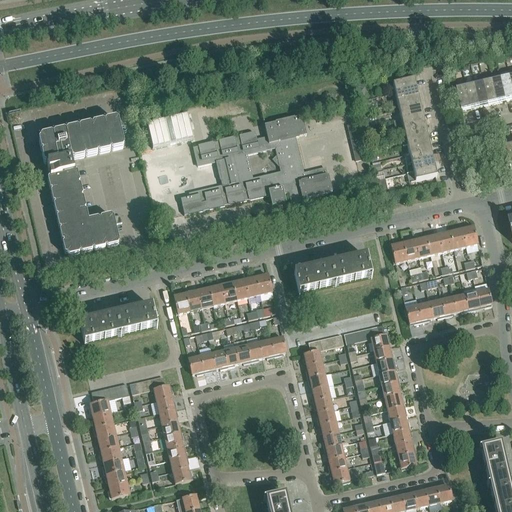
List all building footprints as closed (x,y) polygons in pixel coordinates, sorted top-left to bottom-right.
[(511,101),(511,87),(510,79),(501,81),(506,102),(511,101)] [(416,89),(414,81),(392,86),(394,95),(416,89)] [(506,102),(501,81),(493,83),(498,104),(506,102)] [(498,104),(493,83),(484,85),(489,106),(498,104)] [(489,106),(484,85),(475,87),(480,109),(489,106)] [(480,109),(475,87),(467,89),(471,110),(480,109)] [(418,98),(416,89),(394,95),(396,103),(418,98)] [(471,110),(467,89),(457,91),(462,113),(471,110)] [(420,107),(418,98),(396,103),(399,112),(420,107)] [(361,111),(372,108),(371,102),(360,104),(361,111)] [(422,116),(420,107),(399,112),(401,121),(422,116)] [(424,124),(424,123),(422,116),(401,121),(393,123),(395,131),(398,130),(424,124)] [(187,117),(147,126),(153,150),(193,141),(187,117)] [(327,177),(325,170),(307,174),(303,175),(295,139),(298,139),(306,137),(301,118),(264,127),(267,139),(256,141),(255,135),(193,149),(197,168),(216,164),(221,188),(190,195),(191,199),(180,202),(183,217),(269,197),(271,204),(290,200),(292,206),(292,210),(307,206),(305,200),(332,193),(328,177),(327,177)] [(426,134),(424,124),(398,130),(400,140),(426,134)] [(428,142),(426,134),(400,140),(402,148),(407,147),(428,142)] [(431,151),(428,142),(407,147),(409,157),(431,151)] [(406,166),(432,160),(431,151),(409,157),(404,158),(406,166)] [(408,175),(409,175),(435,169),(432,160),(406,166),(408,175)] [(412,184),(437,178),(435,169),(409,175),(412,184)] [(477,247),(473,229),(472,229),(472,227),(465,229),(465,230),(461,231),(466,250),(477,247)] [(466,250),(461,231),(457,232),(457,231),(449,232),(454,253),(466,250)] [(454,253),(449,232),(441,234),(442,236),(438,237),(442,255),(454,253)] [(442,255),(438,237),(433,238),(433,236),(425,238),(430,258),(442,255)] [(430,258),(425,238),(418,239),(418,242),(414,242),(418,261),(430,258)] [(418,261),(414,242),(410,243),(410,241),(402,243),(407,263),(418,261)] [(407,263),(402,243),(394,245),(395,247),(390,248),(393,259),(392,259),(393,266),(395,266),(407,263)] [(371,279),(366,258),(330,266),(335,288),(371,279)] [(335,288),(330,266),(294,275),(299,296),(335,288)] [(423,282),(422,274),(410,277),(412,284),(423,282)] [(272,295),(268,277),(263,278),(263,276),(255,278),(260,298),(272,295)] [(260,298),(255,278),(248,279),(248,281),(243,282),(248,301),(260,298)] [(248,301),(243,282),(239,283),(239,281),(232,283),(236,303),(248,301)] [(429,283),(424,284),(426,292),(430,290),(438,289),(436,282),(429,283)] [(236,303),(232,283),(224,285),(224,287),(220,288),(225,306),(236,303)] [(225,306),(220,288),(216,289),(216,287),(208,289),(213,309),(225,306)] [(213,309),(208,289),(200,290),(201,292),(197,293),(201,311),(213,309)] [(474,290),(463,293),(464,296),(463,296),(468,314),(475,313),(475,311),(479,310),(475,294),(474,290)] [(491,307),(487,291),(475,294),(479,310),(483,309),(483,311),(491,309),(490,308),(491,307)] [(201,311),(197,293),(193,294),(192,292),(185,294),(190,314),(201,311)] [(190,314),(185,294),(177,296),(177,297),(173,298),(176,310),(174,311),(176,317),(178,317),(190,314)] [(468,314),(463,296),(452,299),(456,316),(460,315),(460,316),(468,314)] [(456,316),(452,299),(440,302),(444,320),(452,318),(452,316),(456,316)] [(405,311),(403,311),(405,319),(407,318),(409,326),(413,325),(413,327),(421,325),(417,307),(416,301),(404,304),(405,311)] [(444,320),(440,302),(428,305),(432,321),(436,320),(437,322),(444,320)] [(432,321),(428,305),(417,307),(421,325),(428,323),(428,322),(432,321)] [(157,329),(152,308),(116,316),(121,338),(157,329)] [(277,316),(275,309),(270,310),(263,311),(265,318),(277,316)] [(265,318),(263,311),(251,314),(253,321),(265,318)] [(121,338),(116,316),(79,325),(84,346),(121,338)] [(209,324),(204,325),(206,332),(218,330),(217,325),(210,326),(209,324)] [(243,332),(242,327),(230,330),(232,337),(236,336),(236,334),(243,332)] [(385,338),(382,328),(376,329),(379,339),(385,338)] [(379,339),(373,341),(370,341),(373,353),(389,350),(388,346),(390,345),(388,338),(386,338),(385,338),(379,339)] [(286,355),(282,339),(270,342),(274,360),(282,358),(282,356),(286,355)] [(274,360),(270,342),(259,344),(262,361),(266,360),(267,362),(274,360)] [(316,354),(314,343),(308,345),(310,355),(316,354)] [(262,361),(259,344),(247,347),(251,365),(259,364),(259,362),(262,361)] [(353,353),(351,346),(346,347),(349,359),(356,358),(355,353),(353,353)] [(251,365),(247,347),(235,350),(239,366),(243,365),(243,367),(251,365)] [(239,366),(235,350),(223,353),(227,371),(235,369),(235,367),(239,366)] [(390,354),(389,350),(373,353),(376,365),(393,361),(391,353),(390,354)] [(227,371),(223,353),(212,355),(215,372),(219,371),(220,372),(227,371)] [(322,365),(319,353),(316,354),(310,355),(303,357),(303,358),(302,358),(303,366),(305,365),(306,369),(322,365)] [(215,372),(212,355),(200,358),(204,376),(212,374),(212,372),(215,372)] [(204,376),(200,358),(186,361),(188,369),(190,369),(192,377),(196,376),(196,378),(204,376)] [(395,369),(393,361),(376,365),(379,377),(394,373),(393,369),(395,369)] [(325,377),(322,365),(306,369),(307,373),(305,374),(307,381),(325,377)] [(395,377),(394,373),(379,377),(381,388),(399,384),(397,377),(395,377)] [(328,389),(325,377),(307,381),(309,389),(310,388),(311,392),(328,389)] [(400,392),(399,384),(381,388),(384,400),(400,396),(399,392),(400,392)] [(129,398),(126,387),(126,386),(120,387),(123,399),(129,398)] [(123,399),(120,387),(114,389),(117,400),(123,399)] [(169,389),(169,388),(165,389),(159,391),(154,392),(153,392),(156,404),(172,400),(171,396),(173,396),(171,389),(169,389)] [(117,400),(114,389),(109,390),(112,402),(117,400)] [(330,400),(328,389),(311,392),(312,396),(311,397),(313,404),(330,400)] [(112,402),(109,390),(103,391),(106,403),(107,403),(112,402)] [(106,403),(103,391),(97,393),(100,404),(106,403)] [(100,404),(97,393),(91,394),(94,405),(100,404)] [(401,401),(400,396),(384,400),(386,409),(382,410),(383,411),(382,411),(383,413),(404,408),(402,400),(401,401)] [(173,404),(172,400),(156,404),(158,416),(176,411),(174,404),(173,404)] [(333,412),(330,400),(313,404),(314,412),(316,412),(317,416),(333,412)] [(110,414),(107,403),(106,403),(100,404),(94,405),(89,407),(88,408),(90,415),(91,414),(92,418),(110,414)] [(406,416),(404,408),(383,413),(380,414),(381,418),(387,416),(389,424),(406,420),(405,416),(406,416)] [(178,419),(176,411),(158,416),(161,427),(177,424),(176,420),(178,419)] [(336,424),(333,412),(317,416),(318,420),(316,421),(318,428),(336,424)] [(113,426),(110,414),(92,418),(93,422),(92,423),(93,431),(113,426)] [(147,431),(145,420),(138,421),(140,432),(147,431)] [(389,424),(382,426),(385,437),(392,436),(410,432),(408,424),(407,424),(406,420),(389,424)] [(178,428),(177,424),(161,427),(164,439),(182,435),(180,427),(178,428)] [(339,435),(336,424),(318,428),(320,436),(322,435),(322,439),(339,435)] [(116,438),(113,426),(93,431),(95,438),(97,438),(98,442),(116,438)] [(150,442),(148,435),(147,431),(140,432),(143,444),(150,442)] [(411,439),(410,432),(392,436),(395,447),(411,443),(410,440),(411,439)] [(183,443),(182,435),(164,439),(166,451),(183,447),(182,443),(183,443)] [(341,447),(339,435),(322,439),(323,443),(322,444),(324,451),(341,447)] [(118,450),(116,438),(98,442),(99,446),(97,446),(99,454),(118,450)] [(375,440),(368,442),(371,453),(378,452),(375,440)] [(498,440),(487,443),(488,448),(499,446),(498,440)] [(153,454),(150,442),(143,444),(144,451),(146,456),(153,454)] [(412,448),(411,443),(395,447),(398,459),(415,455),(413,447),(412,448)] [(508,482),(500,446),(499,446),(488,448),(478,451),(487,487),(508,482)] [(184,451),(183,447),(166,451),(169,463),(187,459),(185,451),(184,451)] [(344,459),(341,447),(324,451),(325,459),(327,459),(328,463),(344,459)] [(121,462),(118,450),(99,454),(101,462),(102,462),(103,466),(121,462)] [(417,462),(415,455),(398,459),(400,471),(401,471),(401,472),(408,471),(408,469),(416,467),(415,463),(417,462)] [(144,461),(143,456),(136,458),(138,470),(145,468),(144,461)] [(189,466),(187,459),(169,463),(172,474),(188,470),(187,467),(189,466)] [(347,471),(344,459),(328,463),(329,467),(327,467),(329,475),(347,471)] [(104,471),(103,471),(104,478),(124,474),(124,473),(130,472),(128,460),(121,461),(121,462),(103,466),(104,471)] [(382,463),(374,465),(376,477),(385,475),(382,463)] [(189,474),(188,470),(172,474),(175,486),(191,483),(191,482),(192,482),(191,474),(189,474)] [(350,483),(347,471),(329,475),(331,483),(332,482),(333,487),(342,485),(343,486),(349,485),(349,483),(350,483)] [(127,485),(124,474),(104,478),(106,486),(108,486),(108,489),(127,485)] [(511,511),(511,497),(508,482),(487,487),(492,511),(511,511)] [(129,497),(127,485),(108,489),(109,493),(108,494),(110,501),(111,501),(111,502),(129,497)] [(452,503),(448,487),(444,488),(444,486),(436,488),(440,506),(452,503)] [(440,506),(436,488),(428,490),(428,492),(425,492),(428,509),(440,506)] [(271,493),(272,499),(283,497),(282,491),(271,493)] [(428,509),(425,492),(421,493),(420,492),(413,493),(417,511),(428,509)] [(413,511),(417,511),(413,493),(405,495),(405,497),(401,498),(404,511),(413,511)] [(288,511),(285,496),(283,497),(272,499),(263,501),(265,511),(288,511)] [(196,497),(176,502),(178,511),(195,511),(199,511),(196,497)] [(404,511),(401,498),(397,499),(397,497),(389,499),(392,511),(404,511)] [(392,511),(389,499),(382,501),(382,502),(378,503),(380,511),(392,511)] [(380,511),(378,503),(374,504),(374,502),(366,504),(367,511),(380,511)]
